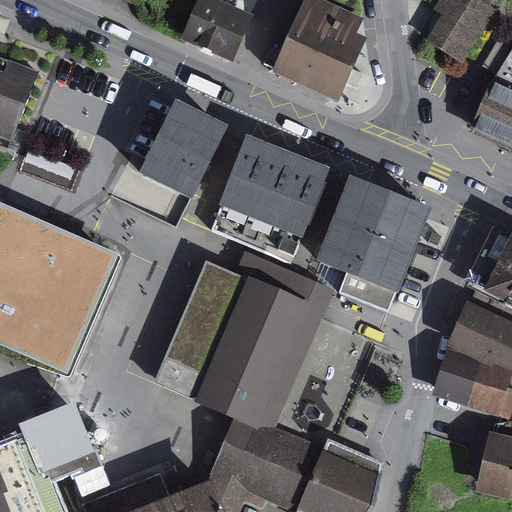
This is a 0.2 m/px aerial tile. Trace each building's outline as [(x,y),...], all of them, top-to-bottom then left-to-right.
[(248,18),(208,0),(201,0),(186,36),(231,56),(248,18)] [(360,18),(318,0),(311,0),(281,73),(338,97),(360,45),(351,41),(360,18)] [(432,43),(461,61),(491,14),(484,9),(489,0),(446,0),(439,13),(448,18),(432,43)] [(511,53),(490,90),(472,133),(511,149),(511,53)] [(0,134),(11,139),(37,70),(0,55),(0,134)] [(178,105),(147,174),(195,196),(226,127),(178,105)] [(327,171),(252,142),(221,219),(297,249),(327,171)] [(387,312),(425,219),(354,191),(324,266),(351,277),(344,294),(387,312)] [(120,242),(67,219),(29,305),(81,328),(120,242)] [(511,245),(495,237),(471,288),(476,293),(454,342),(511,362),(511,245)] [(234,419),(269,433),(325,294),(278,275),(270,296),(248,287),(200,406),(234,419)] [(511,365),(450,346),(436,391),(511,414),(511,365)] [(77,397),(22,416),(47,479),(82,464),(84,473),(105,465),(77,397)] [(211,480),(250,496),(287,511),(367,511),(375,500),(379,466),(328,446),(324,453),(269,433),(234,419),(211,480)] [(511,496),(511,431),(492,427),(484,460),(473,457),(466,486),(511,496)] [(250,496),(211,480),(170,492),(162,470),(83,500),(87,511),(47,511),(16,436),(0,441),(0,511),(242,511),(250,496)]
